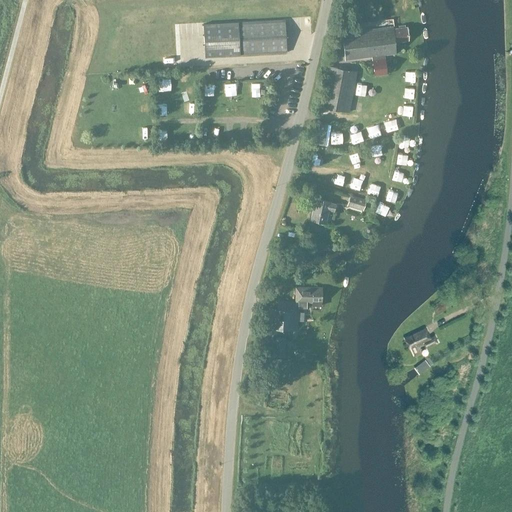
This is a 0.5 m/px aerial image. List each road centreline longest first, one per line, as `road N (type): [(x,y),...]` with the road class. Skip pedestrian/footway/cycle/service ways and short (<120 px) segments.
road 1 (tertiary): [(224,511),(243,330),(328,0)]
road 2 (unclassified): [(446,511),(511,198)]
